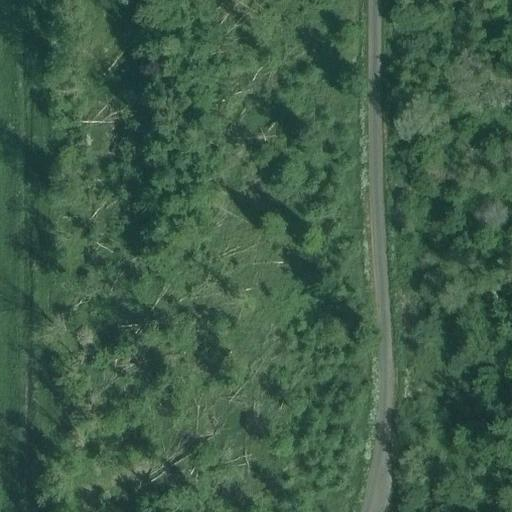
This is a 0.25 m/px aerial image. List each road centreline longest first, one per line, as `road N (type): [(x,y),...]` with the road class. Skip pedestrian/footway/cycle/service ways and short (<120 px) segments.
road 1 (unclassified): [(365,511),(381,441),(385,344),(373,0)]
road 2 (track): [(39,511),(40,0)]
